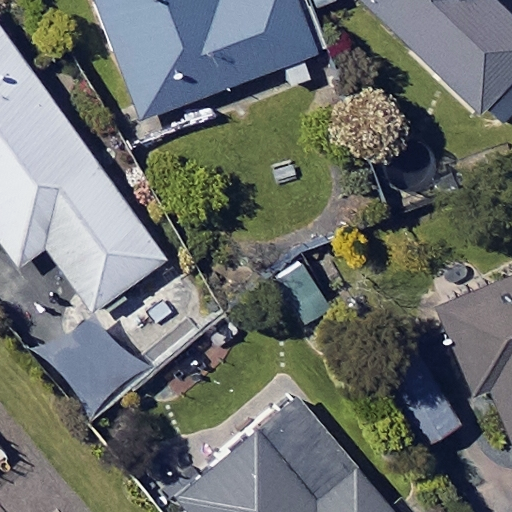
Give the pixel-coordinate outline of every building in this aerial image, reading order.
[(97,0),(142,118),(318,52),(298,0),(97,0)] [(364,0),(479,110),(511,75),(511,17),(494,0),(364,0)] [(166,258),(0,28),(0,237),(20,265),(47,245),(94,310),(166,258)] [(511,276),(441,307),(478,394),(492,388),(511,435),(511,276)] [(459,425),(425,348),(375,370),(408,447),(459,425)] [(401,511),(302,395),(180,499),(191,511),(401,511)]
